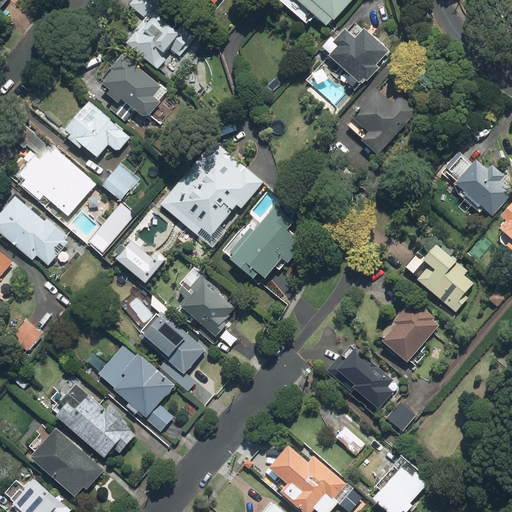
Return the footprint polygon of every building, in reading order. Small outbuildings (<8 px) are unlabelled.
[(200,41),(157,0),(136,0),(132,5),(149,21),(131,39),(162,70),(177,54),(182,59),(200,41)] [(305,0),(335,26),(357,0),(305,0)] [(349,25),(327,47),(367,85),(384,67),(381,64),(393,51),(368,27),(360,36),(349,25)] [(107,26),(95,39),(108,50),(119,37),(107,26)] [(175,91),(130,52),(117,67),(120,69),(109,82),(118,89),(114,93),(121,99),(113,108),(128,121),(140,108),(148,115),(155,114),(175,91)] [(366,141),(382,154),(420,109),(403,95),(398,102),(380,88),(357,116),(375,131),(366,141)] [(135,137),(94,101),(70,128),(76,135),(74,138),(86,149),(89,144),(103,157),(114,144),(122,151),(135,137)] [(66,220),(100,185),(61,147),(56,152),(33,130),(22,142),(33,152),(28,158),(33,163),(20,176),(45,199),(48,196),(57,204),(53,208),(66,220)] [(217,142),(164,205),(216,247),(230,231),(224,226),(241,207),(244,210),(267,183),(217,142)] [(464,151),(447,168),(497,215),(511,199),(511,186),(506,181),(510,177),(496,164),(491,169),(481,160),(477,164),(464,151)] [(124,164),(106,185),(125,201),(143,180),(124,164)] [(51,265),(75,238),(22,191),(0,215),(0,227),(37,261),(41,256),(51,265)] [(257,225),(232,255),(260,278),(265,272),(272,278),(288,259),(292,263),(309,243),(293,230),(301,220),(281,204),(261,229),(257,225)] [(139,218),(130,208),(121,216),(131,226),(139,218)] [(111,233),(97,248),(104,256),(119,241),(111,233)] [(170,249),(157,233),(151,239),(163,254),(170,249)] [(0,287),(8,279),(5,276),(19,261),(0,242),(0,287)] [(409,263),(460,312),(472,299),(467,294),(478,283),(468,274),(471,270),(461,260),(442,242),(432,252),(429,250),(425,254),(421,250),(409,263)] [(171,250),(150,273),(160,283),(182,260),(171,250)] [(226,289),(206,273),(193,289),(188,285),(181,293),(189,300),(184,306),(190,311),(184,318),(218,346),(224,338),(235,346),(241,338),(229,329),(233,324),(230,321),(241,307),(223,292),(226,289)] [(386,339),(412,360),(443,324),(436,318),(438,316),(417,298),(399,319),(401,322),(386,339)] [(164,367),(192,392),(201,382),(190,373),(211,349),(168,311),(145,337),(171,359),(164,367)] [(47,334),(30,320),(16,335),(32,350),(47,334)] [(355,340),(330,369),(356,392),(358,389),(381,408),(404,382),(355,340)] [(150,420),(164,433),(177,417),(162,404),(180,384),(144,353),(141,356),(128,343),(101,373),(134,402),(131,405),(141,413),(143,410),(152,417),(150,420)] [(25,371),(17,381),(27,390),(35,381),(25,371)] [(56,410),(110,457),(118,448),(125,453),(143,433),(126,418),(129,415),(115,402),(111,407),(82,382),(56,410)] [(402,394),(389,410),(405,424),(418,408),(402,394)] [(348,426),(338,437),(358,456),(368,445),(348,426)] [(62,428),(36,458),(81,497),(88,488),(91,490),(109,469),(62,428)] [(345,507),(360,489),(318,455),(314,460),(294,443),(275,465),(289,477),(281,486),(311,511),(316,511),(320,508),(324,511),(333,511),(340,504),(345,507)] [(427,470),(407,452),(378,484),(384,489),(377,497),(393,511),(404,511),(407,509),(410,511),(417,503),(415,501),(433,481),(424,473),(427,470)] [(74,511),(76,510),(39,476),(29,488),(32,490),(17,506),(23,511),(74,511)] [(292,511),(278,498),(264,511),(292,511)]
